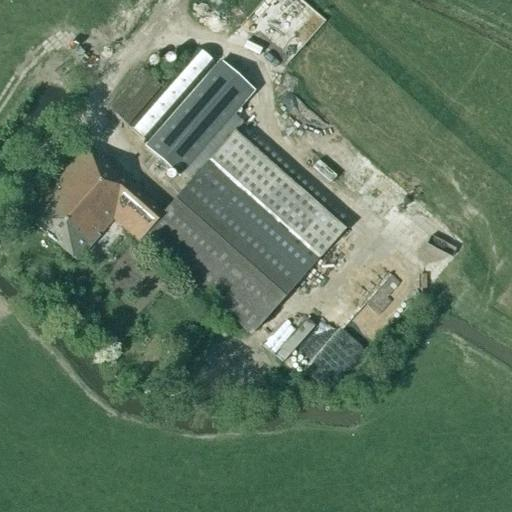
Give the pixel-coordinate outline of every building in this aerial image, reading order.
[(148,149),(177,175),(253,88),(224,62),(148,149)] [(109,109),(127,126),(159,89),(141,72),(109,109)] [(210,160),(320,257),(346,227),(237,130),(210,160)] [(113,220),(138,243),(142,239),(251,336),(317,260),(208,163),(163,214),(102,159),(100,161),(73,137),(49,165),(61,175),(25,217),(76,262),(113,220)] [(283,358),(316,326),(307,317),(275,350),(283,358)] [(304,367),(324,388),(361,353),(341,332),(304,367)] [(235,375),(255,387),(270,364),(230,338),(206,375),(227,388),(235,375)]
